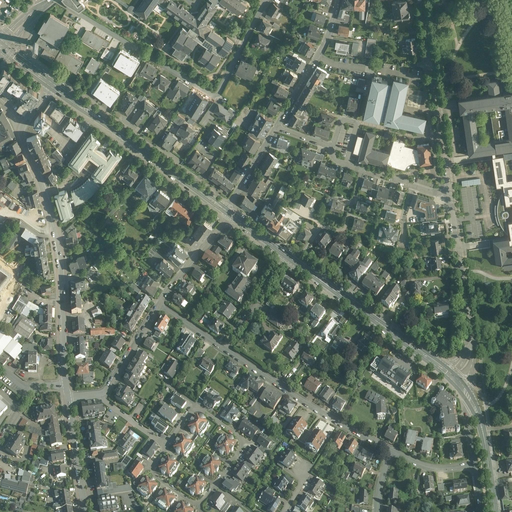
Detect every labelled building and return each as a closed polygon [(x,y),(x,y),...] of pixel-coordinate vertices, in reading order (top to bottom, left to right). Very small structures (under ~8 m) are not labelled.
[(63,0),(65,2),(79,10),(85,6),(79,0),(63,0)] [(228,51),(233,43),(227,38),(225,39),(211,29),(212,28),(206,25),(205,24),(216,8),(214,6),(217,0),(218,0),(219,0),(218,1),(222,3),(221,4),(223,5),(223,4),(228,8),(229,9),(230,9),(238,15),(240,12),(240,13),(243,10),(245,7),(246,7),(247,6),(240,1),(240,2),(239,1),(239,0),(210,0),(212,1),(211,3),(207,0),(195,16),(183,7),(184,5),(178,1),(176,2),(172,0),(142,0),(135,11),(146,18),(156,3),(164,8),(163,8),(190,27),(185,34),(181,31),(175,39),(176,40),(172,45),(176,48),(172,53),(182,60),(187,53),(188,53),(192,48),(197,41),(207,47),(199,59),(206,64),(205,65),(211,70),(215,64),(215,65),(222,55),(223,56),(227,50),(228,51)] [(354,0),(354,7),(360,8),(359,17),(364,17),(364,8),(364,7),(364,0),(354,0)] [(405,0),(392,2),(391,3),(391,5),(393,5),(394,13),(390,14),(390,19),(395,19),(408,17),(408,15),(409,15),(408,11),(407,12),(407,10),(406,11),(405,0)] [(281,8),(273,3),(267,12),(275,17),(281,8)] [(326,16),(316,13),(314,21),(323,24),(326,16)] [(61,20),(50,14),(46,21),(44,19),(38,30),(41,32),(40,34),(39,37),(36,42),(35,41),(33,45),(36,47),(38,44),(43,46),(45,48),(49,50),(53,42),(56,44),(57,44),(69,25),(65,23),(68,18),(63,15),(61,20)] [(350,15),(344,14),(343,16),(339,15),(337,19),(348,22),(350,15)] [(272,24),(263,20),(258,29),(268,34),(267,33),(272,24)] [(349,27),(339,25),(337,34),(348,36),(349,27)] [(317,30),(309,27),(307,33),(310,34),(309,36),(318,39),(320,33),(316,32),(317,30)] [(86,32),(81,39),(103,53),(109,43),(91,31),(89,34),(88,33),(86,32)] [(266,37),(259,34),(255,42),(260,45),(261,47),(264,49),(269,40),(269,39),(266,37)] [(414,38),(405,40),(406,46),(404,46),(404,45),(402,45),(403,52),(407,51),(407,52),(411,51),(411,53),(412,54),(415,54),(416,52),(416,50),(416,47),(417,46),(416,42),(415,42),(414,38)] [(348,43),(336,41),(335,48),(337,48),(336,53),(346,54),(347,50),(348,50),(348,43)] [(61,48),(61,49),(55,46),(56,45),(56,44),(53,42),(49,50),(56,55),(54,59),(55,59),(54,60),(76,73),(83,62),(61,48)] [(307,43),(306,42),(306,43),(301,51),(309,56),(314,47),(307,43)] [(41,55),(52,62),(56,55),(45,48),(41,55)] [(138,60),(122,50),(114,64),(129,74),(138,60)] [(301,59),(297,57),(294,61),(291,59),(289,63),(292,65),(291,66),(292,66),(300,71),(303,66),(305,62),(301,59)] [(100,63),(91,58),(86,67),(91,70),(90,71),(94,73),(100,63)] [(248,65),(248,64),(244,62),(244,61),(242,60),(239,66),(240,66),(238,71),(243,73),(251,78),(255,69),(248,65)] [(261,68),(250,61),(248,65),(255,69),(259,71),(261,68)] [(131,75),(129,74),(114,64),(110,62),(106,67),(110,70),(108,74),(105,72),(102,77),(110,82),(112,77),(125,85),(131,75)] [(157,70),(146,63),(143,68),(141,71),(141,72),(152,78),(157,70)] [(327,72),(317,67),(313,73),(323,78),(327,72)] [(4,68),(1,73),(0,72),(0,89),(1,91),(9,99),(13,95),(6,88),(8,85),(5,83),(11,74),(11,73),(4,68)] [(297,76),(290,72),(287,70),(285,70),(283,73),(288,75),(285,80),(290,83),(292,84),(297,76)] [(323,78),(313,73),(310,78),(320,84),(323,78)] [(18,78),(11,74),(5,83),(8,85),(21,94),(21,93),(27,85),(21,80),(18,78)] [(165,78),(161,75),(158,80),(155,85),(165,91),(170,82),(165,78)] [(320,84),(310,78),(309,79),(309,80),(307,83),(307,84),(315,88),(315,89),(316,86),(325,91),(327,88),(320,84)] [(387,82),(372,78),(364,117),(379,120),(387,82)] [(506,228),(506,229),(507,230),(508,231),(509,232),(510,235),(492,238),(495,261),(503,260),(504,267),(511,265),(511,176),(506,178),(503,154),(495,155),(495,154),(495,151),(500,150),(511,148),(511,90),(500,92),(498,78),(487,80),(489,93),(458,98),(459,105),(460,110),(463,110),(469,153),(469,154),(491,151),(491,155),(495,185),(503,184),(504,190),(503,191),(502,192),(501,194),(501,196),(500,198),(499,200),(499,202),(499,203),(498,206),(498,208),(498,210),(499,212),(499,214),(499,216),(500,218),(500,219),(501,221),(502,222),(502,224),(504,226),(505,227),(506,228)] [(120,92),(100,79),(91,92),(110,106),(120,92)] [(407,82),(394,79),(384,121),(397,124),(397,123),(405,125),(404,125),(404,126),(407,127),(407,126),(407,125),(422,129),(424,118),(403,113),(403,111),(404,108),(401,107),(407,82)] [(189,88),(178,81),(173,90),(170,95),(167,94),(167,95),(176,101),(180,94),(184,96),(189,88)] [(385,117),(391,83),(387,83),(385,95),(387,96),(385,107),(382,106),(380,119),(382,119),(382,117),(385,117)] [(315,88),(307,84),(302,92),(310,97),(315,89),(315,88)] [(39,94),(27,85),(21,93),(25,97),(24,98),(25,99),(32,104),(39,94)] [(288,91),(279,85),(274,93),(284,99),(288,91)] [(137,99),(127,92),(123,98),(127,101),(124,107),(122,106),(119,110),(127,115),(138,99),(137,99)] [(310,97),(302,92),(297,100),(305,105),(305,104),(310,97)] [(208,100),(196,94),(193,99),(190,97),(181,111),(195,119),(198,116),(200,116),(202,115),(205,112),(206,109),(203,108),(208,100)] [(358,100),(349,98),(346,110),(351,111),(351,110),(355,110),(358,100)] [(25,99),(22,104),(21,104),(17,109),(24,114),(32,104),(25,99)] [(44,110),(43,112),(42,111),(34,122),(44,129),(51,118),(50,117),(51,115),(56,118),(56,119),(60,122),(66,113),(58,108),(59,106),(52,100),(44,110)] [(274,102),(271,100),(266,109),(275,114),(280,105),(274,102)] [(305,105),(297,100),(294,104),(302,109),(304,110),(305,108),(306,106),(305,105)] [(145,101),(143,103),(139,108),(140,109),(131,120),(137,125),(146,113),(149,115),(154,108),(145,101)] [(302,109),(294,104),(291,110),(294,112),(293,114),(298,117),(300,115),(299,114),(302,109)] [(227,111),(218,105),(214,111),(222,116),(221,117),(226,120),(228,117),(231,118),(233,114),(227,111)] [(244,107),(233,122),(237,124),(239,126),(243,120),(243,121),(246,115),(247,116),(250,110),(244,107)] [(5,114),(2,111),(0,111),(0,126),(3,132),(0,133),(0,136),(4,144),(12,139),(11,136),(14,135),(7,119),(5,114)] [(266,117),(260,113),(257,118),(256,117),(253,124),(254,124),(251,129),(257,132),(263,136),(266,130),(267,130),(269,127),(268,126),(272,120),(266,117)] [(325,114),(321,113),(318,121),(331,126),(334,117),(325,114)] [(293,114),(288,122),(293,125),(292,126),(295,128),(296,126),(300,129),(303,124),(301,123),(303,119),(301,118),(300,118),(298,117),(293,114)] [(158,115),(156,118),(155,118),(149,127),(157,133),(163,124),(164,125),(167,121),(158,115)] [(178,115),(173,121),(179,124),(181,121),(183,123),(185,120),(178,115)] [(84,128),(79,124),(79,123),(77,122),(76,122),(72,119),(71,119),(70,118),(69,120),(64,127),(64,128),(63,128),(67,132),(72,136),(72,135),(73,135),(77,138),(83,130),(84,128)] [(194,129),(188,125),(185,128),(181,125),(176,132),(182,136),(179,140),(185,144),(190,137),(191,137),(194,133),(192,132),(194,129)] [(324,129),(315,126),(312,135),(326,140),(329,131),(324,129)] [(225,136),(214,128),(211,132),(212,133),(214,134),(210,140),(218,146),(225,137),(225,136)] [(177,137),(169,132),(168,134),(167,134),(163,140),(164,141),(162,144),(170,150),(174,144),(173,143),(177,137)] [(259,138),(249,132),(248,135),(250,136),(257,140),(259,138)] [(375,134),(366,132),(364,138),(357,136),(353,153),(360,155),(358,161),(359,161),(358,162),(360,162),(361,161),(367,163),(367,162),(386,167),(387,165),(390,154),(371,149),(375,134)] [(96,190),(98,188),(99,186),(96,183),(99,180),(102,182),(122,155),(117,152),(115,151),(114,153),(110,150),(107,154),(106,152),(104,151),(103,150),(102,149),(101,148),(100,148),(97,147),(100,143),(96,139),(97,138),(95,136),(96,136),(91,133),(68,163),(79,171),(82,167),(83,166),(92,173),(92,174),(91,174),(94,176),(92,180),(89,178),(88,178),(87,180),(85,182),(84,183),(84,184),(82,185),(80,186),(80,187),(78,188),(76,189),(74,190),(73,190),(72,191),(71,191),(72,195),(68,196),(70,201),(74,200),(75,204),(76,204),(78,203),(80,202),(82,201),(84,200),(85,199),(86,198),(87,198),(88,197),(90,195),(91,195),(92,194),(94,192),(96,190)] [(37,135),(27,139),(32,151),(33,150),(41,147),(40,144),(41,143),(39,138),(39,137),(38,137),(37,135)] [(257,140),(250,136),(244,146),(254,152),(260,141),(257,140)] [(287,141),(278,138),(276,145),(280,146),(279,149),(284,150),(287,141)] [(405,143),(400,141),(400,142),(399,142),(399,141),(394,139),(390,154),(387,165),(388,166),(396,168),(405,170),(406,168),(407,167),(408,168),(409,166),(408,165),(410,164),(411,163),(413,163),(412,164),(417,165),(417,162),(420,162),(420,164),(431,163),(428,144),(417,145),(418,149),(404,146),(405,143)] [(17,140),(9,144),(9,145),(6,146),(8,151),(11,149),(13,153),(21,149),(17,140)] [(41,147),(33,150),(38,161),(46,158),(47,157),(42,146),(41,147)] [(220,152),(213,147),(210,152),(217,157),(220,152)] [(316,153),(301,148),(297,162),(297,161),(298,160),(312,165),(311,166),(311,167),(314,159),(316,153)] [(63,156),(56,149),(52,153),(59,160),(63,156)] [(202,155),(196,151),(188,161),(192,163),(191,165),(198,170),(199,169),(203,171),(210,161),(204,157),(205,156),(203,154),(202,155)] [(22,153),(13,157),(9,159),(12,164),(16,162),(17,164),(25,160),(22,153)] [(244,153),(238,162),(245,167),(251,157),(244,153)] [(278,159),(269,153),(265,161),(273,166),(274,166),(278,159)] [(46,158),(38,161),(42,172),(50,168),(49,165),(51,164),(49,159),(47,160),(46,158)] [(7,161),(1,163),(5,171),(10,168),(7,161)] [(273,166),(265,161),(260,169),(268,174),(273,166)] [(26,162),(18,166),(22,174),(30,171),(26,162)] [(325,164),(321,162),(317,173),(316,173),(317,174),(316,176),(320,177),(321,174),(326,176),(329,168),(324,166),(325,164)] [(140,172),(129,164),(123,172),(123,173),(124,174),(122,177),(127,181),(131,184),(133,180),(134,179),(135,180),(138,176),(137,176),(140,172)] [(230,180),(234,182),(243,170),(238,167),(230,180)] [(224,175),(214,168),(215,168),(214,168),(212,171),(208,176),(209,176),(208,177),(212,179),(213,178),(218,183),(224,175)] [(336,170),(329,168),(326,176),(333,178),(336,170)] [(30,171),(22,174),(25,182),(33,178),(30,171)] [(52,171),(45,175),(47,179),(46,180),(48,184),(50,183),(50,184),(57,179),(56,178),(61,175),(59,171),(54,174),(52,171)] [(352,175),(344,172),(342,179),(345,180),(345,183),(344,183),(343,185),(348,187),(350,183),(352,175)] [(234,182),(230,180),(224,175),(218,183),(219,183),(225,187),(224,188),(227,191),(228,190),(234,182)] [(148,179),(145,177),(144,178),(142,180),(141,179),(139,182),(140,182),(134,190),(137,192),(138,190),(146,196),(155,186),(154,185),(155,184),(152,182),(151,183),(147,180),(148,179)] [(267,184),(255,177),(247,189),(256,194),(258,190),(260,191),(262,189),(263,190),(267,184)] [(372,182),(364,179),(362,186),(361,186),(360,189),(366,191),(364,190),(365,187),(370,189),(372,182)] [(11,181),(7,186),(13,190),(17,185),(11,181)] [(389,189),(379,186),(378,190),(376,196),(380,197),(379,200),(385,201),(386,199),(389,189)] [(404,192),(396,189),(393,200),(399,202),(398,204),(400,204),(404,192)] [(74,215),(70,201),(68,196),(67,190),(59,192),(60,195),(55,197),(62,221),(69,218),(69,216),(74,215)] [(169,198),(160,191),(153,199),(152,199),(149,202),(150,203),(147,204),(150,211),(153,210),(154,214),(155,214),(157,215),(160,212),(159,210),(162,207),(169,198)] [(37,192),(28,194),(29,197),(22,198),(23,203),(26,202),(27,206),(28,207),(40,204),(37,192)] [(0,221),(1,222),(14,203),(0,193),(0,221)] [(314,198),(304,194),(300,202),(309,206),(311,201),(312,201),(314,198)] [(250,200),(245,196),(240,203),(250,210),(255,203),(250,200)] [(435,202),(417,196),(414,207),(425,210),(426,218),(437,216),(435,202)] [(185,207),(175,199),(169,207),(174,211),(173,213),(175,215),(177,213),(179,214),(185,207)] [(336,200),(333,199),(333,200),(330,209),(340,212),(342,203),(340,203),(340,202),(336,200)] [(367,204),(357,201),(355,209),(362,211),(362,208),(366,209),(367,204)] [(269,204),(267,206),(265,205),(261,211),(263,212),(259,217),(263,220),(264,218),(268,221),(268,220),(272,216),(276,210),(275,210),(274,208),(273,207),(272,207),(271,208),(270,207),(271,205),(269,204)] [(185,207),(179,214),(185,219),(184,221),(188,224),(191,220),(189,218),(191,215),(192,216),(195,211),(192,209),(190,212),(185,207)] [(275,216),(274,217),(272,216),(268,220),(269,221),(267,224),(276,231),(281,222),(279,221),(280,219),(281,219),(287,211),(282,207),(279,211),(280,211),(277,216),(275,216)] [(38,211),(34,212),(34,211),(28,212),(27,212),(29,219),(32,218),(33,219),(34,219),(34,218),(40,217),(38,211)] [(396,214),(387,211),(385,218),(394,221),(396,214)] [(363,221),(354,218),(352,227),(361,229),(363,221)] [(212,227),(202,220),(193,232),(192,231),(186,238),(195,246),(201,239),(202,239),(211,227),(212,227)] [(432,224),(432,223),(429,224),(428,224),(429,225),(425,226),(426,226),(427,234),(438,232),(437,224),(434,224),(432,224)] [(188,228),(185,225),(180,232),(183,234),(188,228)] [(392,226),(389,225),(388,227),(382,225),(381,229),(380,228),(378,233),(380,234),(379,237),(382,238),(382,241),(383,242),(384,242),(386,243),(388,243),(390,243),(390,241),(394,242),(394,241),(396,242),(397,244),(399,238),(397,238),(398,234),(396,233),(397,229),(391,228),(392,226)] [(28,226),(27,228),(36,235),(37,233),(28,226)] [(311,232),(304,227),(297,236),(301,239),(300,241),(304,243),(311,232)] [(44,239),(40,239),(37,237),(37,236),(25,228),(21,234),(32,242),(33,247),(25,248),(26,253),(35,251),(36,255),(37,255),(46,254),(44,239)] [(75,229),(73,229),(68,233),(69,238),(66,238),(67,245),(69,244),(69,246),(70,245),(71,246),(77,245),(76,244),(79,243),(75,228),(75,229)] [(8,241),(12,243),(18,234),(14,231),(8,241)] [(328,234),(325,231),(322,234),(315,243),(324,250),(328,244),(331,240),(326,237),(328,234)] [(234,243),(224,236),(218,244),(228,252),(234,243)] [(435,239),(431,240),(431,244),(429,245),(431,244),(432,253),(430,253),(430,254),(441,252),(442,251),(442,247),(440,247),(439,239),(437,239),(435,239)] [(173,246),(174,247),(170,252),(169,250),(166,254),(179,264),(182,260),(183,261),(185,258),(184,257),(187,253),(175,243),(173,246)] [(341,249),(335,245),(329,253),(338,260),(343,254),(344,252),(343,252),(340,250),(341,249)] [(157,250),(152,247),(147,254),(151,257),(157,250)] [(353,252),(346,262),(344,264),(345,265),(345,264),(353,270),(353,271),(358,265),(354,262),(360,255),(354,251),(353,252)] [(221,262),(208,253),(203,261),(216,270),(221,262)] [(46,254),(37,255),(38,260),(37,260),(37,265),(38,265),(39,272),(43,275),(49,274),(49,272),(49,269),(49,267),(48,267),(47,261),(47,260),(47,258),(46,254)] [(252,261),(244,255),(243,257),(241,255),(237,260),(238,261),(236,264),(235,264),(234,265),(236,265),(233,270),(241,276),(240,277),(246,281),(247,279),(251,273),(253,274),(254,273),(255,274),(257,271),(256,271),(257,270),(255,268),(257,264),(252,261)] [(78,261),(70,263),(73,272),(80,269),(79,267),(87,264),(84,256),(77,259),(78,261)] [(0,279),(4,273),(10,276),(15,266),(0,257),(0,279)] [(361,267),(358,265),(353,271),(349,277),(357,283),(372,263),(366,259),(361,267)] [(174,269),(163,260),(159,264),(160,265),(158,269),(167,277),(174,269)] [(435,262),(431,262),(431,264),(431,265),(430,266),(431,274),(441,272),(439,261),(435,262)] [(205,275),(197,270),(193,276),(200,282),(205,275)] [(389,275),(384,271),(381,277),(386,280),(389,275)] [(216,278),(209,273),(207,276),(213,281),(216,278)] [(159,282),(148,275),(140,288),(139,289),(141,290),(153,297),(157,290),(155,289),(159,282)] [(369,276),(362,286),(370,292),(377,282),(377,281),(376,282),(373,279),(369,276)] [(235,285),(246,291),(249,286),(250,287),(253,283),(247,279),(246,281),(240,277),(238,280),(237,280),(234,285),(235,285)] [(291,282),(287,279),(281,286),(280,285),(278,288),(282,291),(284,289),(293,295),(291,297),(291,298),(299,287),(294,284),(294,283),(292,282),(291,281),(291,282)] [(82,282),(71,283),(71,292),(83,291),(83,290),(85,289),(85,283),(83,283),(82,282)] [(384,287),(377,282),(370,292),(377,297),(384,287)] [(188,284),(187,283),(181,291),(188,296),(190,293),(193,295),(196,291),(194,289),(194,288),(193,287),(188,284)] [(418,283),(409,284),(411,293),(411,297),(412,297),(412,298),(411,298),(411,301),(416,300),(416,296),(420,296),(419,288),(421,288),(420,283),(418,283)] [(140,288),(133,284),(129,289),(138,295),(141,290),(139,289),(140,288)] [(246,291),(235,285),(232,289),(231,287),(228,291),(229,292),(226,295),(238,303),(240,300),(241,301),(244,297),(242,296),(246,291)] [(50,286),(41,286),(42,296),(51,296),(50,286)] [(392,287),(381,303),(389,308),(391,305),(393,306),(398,298),(396,296),(394,298),(391,296),(396,289),(392,287)] [(26,301),(8,290),(0,302),(0,303),(18,314),(26,301)] [(409,292),(403,294),(405,299),(406,305),(412,304),(411,301),(411,298),(412,298),(412,297),(411,297),(411,293),(409,292)] [(185,300),(177,294),(176,296),(174,295),(173,297),(174,298),(172,301),(177,305),(179,307),(180,307),(185,300)] [(313,300),(305,294),(299,303),(306,309),(313,300)] [(150,302),(142,297),(136,305),(145,310),(150,302)] [(236,310),(225,302),(223,305),(221,304),(223,306),(218,313),(216,312),(213,316),(219,319),(222,315),(228,320),(236,310)] [(44,310),(29,303),(26,308),(44,317),(44,310)] [(447,304),(433,306),(433,307),(426,308),(422,308),(423,315),(434,313),(434,316),(448,314),(447,304)] [(145,310),(136,305),(134,309),(133,308),(130,313),(131,314),(140,319),(145,310)] [(197,305),(192,313),(195,315),(200,308),(197,305)] [(94,318),(102,314),(99,306),(90,310),(94,318)] [(124,309),(119,306),(114,314),(119,317),(124,309)] [(320,311),(316,308),(317,308),(316,308),(310,316),(315,319),(314,321),(315,321),(315,322),(314,322),(311,326),(315,329),(322,318),(324,315),(325,314),(321,311),(320,311)] [(52,309),(44,309),(44,310),(44,317),(44,318),(52,319),(52,309)] [(20,312),(14,321),(16,323),(18,320),(22,315),(23,313),(20,312)] [(273,314),(270,312),(265,318),(277,327),(278,327),(281,324),(282,325),(284,322),(283,322),(283,321),(273,314)] [(140,319),(131,314),(130,315),(129,314),(125,321),(126,322),(135,327),(140,319)] [(31,320),(22,315),(18,320),(21,322),(34,331),(36,328),(37,329),(40,329),(40,326),(36,323),(31,320)] [(162,317),(154,329),(157,331),(161,334),(162,334),(164,331),(166,332),(168,328),(166,327),(169,322),(162,317)] [(343,318),(339,323),(344,326),(347,321),(343,318)] [(14,327),(11,330),(14,332),(21,322),(18,320),(16,323),(14,327)] [(84,320),(72,321),(73,334),(85,333),(84,320)] [(224,326),(215,320),(209,329),(218,335),(224,326)] [(34,331),(21,322),(14,332),(18,334),(23,338),(27,341),(32,334),(34,331)] [(135,327),(126,322),(125,325),(123,324),(121,327),(123,328),(131,333),(133,330),(134,330),(135,328),(134,328),(135,327)] [(334,329),(329,325),(324,332),(329,336),(329,337),(329,338),(329,339),(330,340),(331,340),(332,340),(333,339),(333,340),(340,331),(335,327),(334,329)] [(0,330),(0,356),(13,341),(6,336),(7,335),(0,330)] [(14,332),(11,330),(11,331),(7,335),(6,336),(13,341),(18,334),(14,332)] [(161,334),(157,331),(153,337),(158,340),(161,334)] [(282,338),(275,333),(273,335),(268,342),(264,339),(260,343),(264,347),(271,353),(275,348),(275,349),(278,345),(277,345),(281,340),(282,338)] [(18,334),(13,341),(3,352),(10,357),(15,361),(22,352),(20,351),(22,348),(18,345),(23,338),(18,334)] [(37,338),(32,334),(27,341),(32,344),(37,338)] [(196,340),(188,334),(183,341),(182,341),(179,345),(183,348),(186,344),(189,346),(190,345),(192,347),(196,340)] [(375,344),(365,337),(363,339),(359,345),(356,348),(361,352),(364,348),(370,352),(375,344)] [(125,343),(117,338),(112,347),(120,352),(125,343)] [(349,346),(338,338),(331,348),(336,351),(337,349),(343,353),(346,350),(349,346)] [(44,340),(42,339),(42,343),(44,344),(43,350),(51,351),(52,351),(53,350),(53,348),(52,347),(52,340),(44,339),(44,340)] [(84,340),(75,341),(75,350),(84,349),(84,340)] [(155,344),(148,340),(144,346),(151,351),(155,344)] [(296,345),(292,343),(285,353),(288,356),(287,357),(292,360),(298,353),(299,353),(301,349),(301,348),(296,345)] [(28,346),(23,345),(22,348),(22,354),(27,354),(29,355),(29,354),(30,354),(30,346),(30,345),(28,345),(28,346)] [(84,349),(75,350),(75,358),(85,358),(84,349)] [(199,349),(193,357),(196,359),(199,361),(205,352),(199,349)] [(343,353),(338,360),(342,362),(349,352),(346,350),(343,353)] [(307,351),(301,360),(301,359),(304,361),(304,360),(312,366),(311,367),(312,367),(314,363),(315,363),(316,362),(315,362),(316,361),(315,360),(315,361),(310,357),(311,356),(311,355),(311,354),(310,354),(307,351)] [(10,357),(3,352),(0,356),(0,362),(3,366),(6,362),(7,359),(8,360),(10,357)] [(116,358),(106,352),(100,363),(109,368),(116,358)] [(147,357),(140,352),(139,353),(137,355),(137,356),(135,360),(143,365),(147,357)] [(30,354),(29,354),(29,355),(28,365),(26,365),(26,370),(28,370),(28,372),(36,372),(37,354),(30,354)] [(216,365),(206,358),(199,367),(210,374),(216,365)] [(411,376),(386,358),(382,364),(376,360),(370,369),(371,370),(370,371),(373,374),(374,372),(401,392),(400,393),(403,396),(405,394),(406,395),(413,386),(407,382),(411,376)] [(143,365),(135,360),(132,365),(131,365),(129,367),(130,368),(126,373),(128,374),(136,379),(137,379),(145,366),(143,365)] [(179,367),(171,362),(167,367),(164,372),(163,373),(172,378),(176,372),(179,367)] [(230,362),(225,369),(232,373),(236,367),(230,362)] [(85,364),(76,365),(76,375),(83,375),(83,384),(94,383),(93,379),(94,379),(94,378),(93,378),(93,373),(88,373),(88,366),(88,364),(85,364)] [(136,379),(128,374),(126,376),(124,381),(135,388),(139,381),(137,379),(136,379)] [(255,379),(249,375),(246,379),(241,387),(247,391),(250,388),(255,379)] [(421,388),(426,380),(421,376),(416,384),(421,388)] [(261,383),(255,379),(256,379),(255,379),(250,388),(253,390),(252,391),(257,394),(263,385),(261,383)] [(316,383),(311,379),(307,383),(308,383),(305,388),(309,391),(310,390),(314,393),(315,393),(318,389),(321,385),(317,382),(316,383)] [(426,380),(421,388),(426,391),(431,384),(426,380)] [(134,395),(121,387),(118,391),(117,391),(116,393),(118,395),(116,399),(128,407),(132,401),(130,400),(134,395)] [(268,389),(260,400),(267,405),(275,393),(268,389)] [(332,394),(326,389),(320,397),(321,398),(320,400),(321,399),(326,402),(326,403),(327,402),(332,395),(332,394)] [(440,409),(454,406),(455,406),(456,405),(455,403),(454,402),(455,401),(454,401),(451,399),(451,398),(443,392),(443,391),(441,390),(440,390),(439,391),(439,392),(440,393),(433,402),(433,401),(432,402),(431,403),(431,404),(432,405),(434,405),(440,409)] [(209,395),(204,391),(199,398),(199,399),(200,399),(204,402),(209,395)] [(282,398),(275,393),(267,405),(273,410),(282,398)] [(384,401),(369,393),(366,399),(369,400),(369,402),(376,405),(377,416),(377,420),(385,420),(384,415),(385,415),(384,401)] [(179,399),(175,395),(173,398),(174,399),(171,404),(175,407),(176,406),(181,410),(186,404),(179,399)] [(215,399),(209,395),(204,402),(203,403),(212,410),(216,404),(218,404),(220,403),(220,401),(219,399),(217,398),(215,399)] [(332,395),(327,402),(326,403),(326,402),(325,403),(329,406),(334,397),(332,395)] [(341,402),(336,400),(332,408),(333,408),(333,409),(335,411),(336,410),(340,412),(345,403),(341,401),(341,402)] [(290,404),(286,401),(281,409),(279,412),(284,415),(286,413),(289,415),(294,407),(294,406),(294,405),(291,403),(290,404)] [(99,403),(82,405),(84,418),(97,416),(97,414),(104,413),(104,408),(102,409),(102,407),(99,403)] [(46,421),(56,420),(55,412),(55,408),(54,408),(54,407),(50,408),(49,406),(45,407),(46,409),(40,410),(39,408),(33,408),(36,423),(46,421)] [(454,406),(440,409),(440,410),(439,410),(440,417),(439,418),(440,420),(440,421),(441,421),(442,431),(441,432),(441,434),(442,435),(444,434),(445,433),(456,432),(457,433),(459,432),(459,431),(459,429),(458,429),(456,419),(457,419),(457,418),(456,419),(456,415),(456,414),(455,414),(454,406)] [(168,409),(164,407),(162,410),(163,411),(160,415),(172,423),(177,416),(168,409)] [(229,407),(226,411),(225,410),(224,412),(224,411),(220,416),(224,419),(224,420),(227,422),(231,424),(233,422),(236,418),(235,417),(239,413),(229,407)] [(257,411),(251,407),(247,413),(253,416),(257,411)] [(266,415),(261,422),(266,426),(269,421),(271,418),(266,415)] [(200,418),(197,416),(193,421),(192,420),(190,422),(191,423),(188,428),(191,431),(190,431),(191,432),(191,433),(192,433),(192,434),(193,434),(194,434),(195,433),(198,435),(198,436),(198,435),(200,433),(202,434),(203,433),(204,432),(205,431),(206,431),(206,430),(206,429),(207,427),(205,426),(206,424),(207,423),(204,421),(204,420),(204,419),(203,418),(202,418),(202,417),(200,417),(200,418)] [(278,420),(273,416),(271,418),(269,421),(274,425),(278,420)] [(305,425),(298,420),(296,418),(286,431),(287,432),(286,434),(295,441),(297,439),(298,440),(307,427),(305,425)] [(28,422),(23,419),(19,426),(23,429),(28,423),(28,422)] [(168,428),(159,422),(155,419),(151,425),(155,428),(154,429),(157,431),(160,433),(161,431),(164,434),(168,428)] [(56,420),(46,421),(47,424),(51,424),(52,426),(49,426),(49,428),(48,428),(48,430),(49,430),(50,433),(45,434),(45,437),(49,438),(50,438),(60,436),(58,420),(56,420)] [(242,426),(239,430),(244,433),(244,434),(245,435),(253,424),(251,423),(250,424),(245,421),(242,426)] [(99,423),(87,425),(89,435),(100,433),(100,430),(99,423)] [(112,429),(105,424),(101,430),(100,430),(100,433),(101,433),(106,437),(112,429)] [(258,430),(254,427),(255,426),(253,424),(245,435),(247,436),(252,439),(255,435),(258,431),(258,430)] [(395,428),(390,425),(388,429),(388,430),(384,438),(394,443),(397,436),(392,433),(395,428)] [(38,430),(29,426),(26,431),(31,434),(37,435),(45,437),(45,434),(45,431),(38,431),(38,430)] [(511,430),(503,432),(504,435),(506,446),(509,445),(511,444),(511,430)] [(319,434),(314,431),(306,445),(306,446),(307,446),(305,448),(315,454),(316,452),(317,452),(326,439),(321,436),(322,435),(319,434)] [(418,434),(407,432),(406,436),(404,436),(404,439),(405,440),(404,447),(407,448),(407,447),(409,447),(409,448),(415,450),(416,442),(422,444),(420,454),(426,455),(427,453),(431,453),(433,441),(425,439),(423,439),(422,441),(422,444),(420,443),(421,441),(416,440),(418,434)] [(100,433),(89,435),(91,452),(97,451),(96,449),(107,448),(106,443),(104,443),(104,440),(101,441),(100,433),(101,433),(100,433)] [(345,438),(338,433),(331,445),(332,443),(337,447),(336,448),(340,450),(343,445),(342,444),(345,438)] [(122,442),(119,446),(115,452),(116,453),(117,453),(117,454),(123,457),(135,440),(127,435),(122,442)] [(204,440),(200,436),(200,437),(198,436),(198,435),(195,439),(201,444),(204,440)] [(16,436),(15,436),(5,451),(16,458),(26,443),(20,439),(16,436)] [(60,436),(50,438),(52,447),(62,445),(61,436),(60,436)] [(185,439),(182,436),(178,441),(177,441),(176,443),(177,444),(173,449),(176,451),(176,452),(176,453),(177,454),(178,454),(179,455),(180,454),(183,456),(184,456),(185,453),(187,455),(188,454),(189,453),(190,452),(191,451),(192,450),(192,449),(192,448),(190,447),(192,444),(189,441),(190,440),(189,440),(189,439),(188,439),(187,438),(186,438),(185,439)] [(271,442),(262,436),(257,443),(261,446),(266,449),(271,442)] [(231,438),(230,438),(229,439),(226,437),(225,437),(224,439),(221,438),(220,439),(219,440),(218,441),(217,443),(217,445),(219,446),(217,448),(217,449),(220,451),(219,452),(220,453),(220,454),(221,454),(223,455),(224,454),(227,456),(231,451),(232,452),(233,450),(232,449),(236,444),(233,442),(233,441),(233,440),(232,439),(231,438)] [(201,444),(195,439),(192,444),(194,445),(198,448),(201,444)] [(298,440),(297,439),(294,444),(298,447),(302,442),(298,440)] [(156,446),(151,442),(149,443),(145,450),(148,453),(146,455),(146,456),(149,458),(151,459),(158,450),(156,448),(155,448),(156,446)] [(306,445),(302,442),(298,447),(303,450),(306,446),(306,445)] [(357,446),(350,442),(348,446),(347,445),(345,448),(347,449),(345,451),(352,455),(357,446)] [(215,447),(211,444),(207,448),(214,453),(217,449),(215,447)] [(37,447),(32,445),(29,456),(35,458),(37,447)] [(352,455),(354,457),(360,447),(357,446),(352,455)] [(460,446),(451,447),(452,454),(449,455),(450,459),(453,459),(462,458),(460,446)] [(363,449),(360,447),(354,457),(357,458),(360,453),(360,454),(363,449)] [(214,453),(207,448),(204,453),(209,456),(211,457),(214,453)] [(255,450),(252,448),(248,453),(260,462),(261,461),(259,459),(262,455),(255,450)] [(374,454),(365,449),(364,450),(362,455),(360,454),(360,453),(357,458),(365,462),(367,458),(370,460),(372,457),(374,458),(375,455),(374,454)] [(287,452),(286,451),(282,457),(291,464),(294,461),(293,461),(295,458),(292,456),(287,452)] [(63,453),(52,455),(52,456),(50,457),(51,459),(52,459),(53,463),(64,461),(63,453)] [(260,462),(248,453),(244,459),(247,461),(254,466),(257,462),(259,463),(260,462)] [(127,456),(121,464),(113,465),(114,473),(124,472),(132,460),(127,456)] [(185,457),(183,456),(180,460),(186,465),(189,460),(185,457)] [(171,459),(167,457),(164,462),(163,461),(161,464),(162,464),(158,469),(162,472),(161,473),(162,474),(162,475),(163,475),(165,475),(165,474),(169,477),(169,476),(171,474),(173,475),(174,474),(175,474),(175,473),(176,472),(177,471),(177,469),(175,467),(177,465),(178,464),(177,464),(174,462),(175,461),(174,460),(173,459),(172,459),(171,458),(171,459)] [(211,457),(210,458),(209,460),(207,459),(206,459),(205,460),(204,461),(203,462),(202,463),(202,465),(204,467),(202,469),(202,470),(205,472),(205,473),(206,474),(206,475),(207,475),(208,475),(209,474),(212,477),(216,472),(217,472),(218,470),(217,470),(221,464),(218,462),(218,461),(218,460),(217,459),(216,459),(215,459),(214,459),(211,457)] [(291,464),(282,457),(278,462),(279,463),(285,467),(287,469),(289,466),(291,464)] [(186,465),(180,460),(177,464),(178,464),(177,465),(179,466),(183,469),(186,465)] [(97,461),(93,462),(95,477),(104,475),(106,475),(105,469),(108,469),(107,467),(105,468),(104,464),(98,465),(97,461)] [(136,463),(129,473),(132,475),(131,477),(136,480),(136,479),(143,470),(139,467),(140,466),(136,463)] [(242,465),(239,463),(235,469),(246,476),(250,471),(249,470),(242,465)] [(364,467),(357,463),(352,471),(361,476),(366,468),(364,467)] [(202,469),(196,465),(193,469),(199,474),(202,470),(202,469)] [(65,469),(56,470),(54,470),(55,477),(57,476),(57,478),(66,476),(65,469)] [(199,474),(193,469),(190,474),(194,477),(196,478),(199,474)] [(246,476),(235,469),(232,474),(234,476),(241,481),(242,482),(246,476)] [(104,475),(95,477),(97,490),(102,490),(102,491),(116,489),(116,487),(116,483),(110,484),(110,480),(105,481),(104,475)] [(294,481),(287,476),(285,479),(283,477),(282,479),(288,484),(291,486),(294,481)] [(151,481),(146,478),(143,481),(140,484),(141,485),(138,488),(142,490),(140,493),(141,494),(142,495),(143,496),(144,496),(145,497),(147,494),(150,497),(153,493),(156,490),(155,490),(158,486),(153,483),(154,482),(151,480),(151,481)] [(196,478),(194,481),(192,479),(190,480),(189,482),(188,484),(187,486),(189,487),(188,490),(187,490),(190,492),(190,493),(190,494),(191,495),(192,496),(193,496),(194,495),(197,497),(201,492),(202,493),(204,491),(203,490),(206,485),(203,483),(204,482),(203,481),(202,480),(201,480),(200,479),(199,480),(196,478)] [(282,479),(280,478),(273,488),(280,492),(282,493),(284,490),(285,490),(286,488),(286,487),(288,484),(282,479)] [(423,479),(424,482),(425,492),(425,493),(429,492),(429,491),(434,491),(432,478),(423,479)] [(323,485),(315,480),(312,485),(320,491),(323,485)] [(28,486),(19,484),(19,486),(3,481),(1,488),(26,495),(28,487),(28,486)] [(233,483),(230,481),(229,483),(227,481),(223,487),(231,493),(234,490),(235,491),(238,487),(233,483)] [(465,481),(453,483),(453,488),(452,488),(453,492),(454,492),(467,490),(465,481)] [(130,485),(116,487),(116,489),(102,491),(103,496),(133,491),(130,485)] [(320,491),(312,485),(308,491),(316,496),(320,491)] [(506,487),(500,488),(502,500),(508,500),(506,487)] [(275,493),(268,488),(263,495),(265,496),(268,498),(269,495),(272,497),(275,493)] [(169,494),(164,490),(161,494),(158,497),(159,497),(156,501),(159,503),(158,506),(159,507),(160,508),(161,509),(162,509),(163,510),(165,507),(168,509),(171,506),(174,503),(173,502),(176,499),(171,495),(172,494),(169,493),(169,494)] [(393,491),(390,490),(390,496),(388,496),(388,500),(395,501),(395,497),(397,498),(398,491),(393,491)] [(368,492),(360,492),(360,503),(367,504),(368,492)] [(69,493),(60,494),(60,493),(55,493),(56,499),(58,499),(59,502),(60,502),(61,506),(70,504),(69,493)] [(224,498),(216,493),(209,502),(212,505),(213,503),(217,506),(216,508),(219,511),(225,503),(222,501),(224,498)] [(272,497),(269,495),(268,498),(265,496),(261,502),(269,507),(267,511),(269,511),(274,511),(280,503),(272,497)] [(114,497),(98,500),(99,505),(98,505),(98,508),(99,508),(100,511),(104,511),(110,511),(116,510),(115,506),(115,501),(114,501),(114,497)] [(310,500),(305,497),(302,501),(301,500),(297,506),(306,511),(307,511),(305,510),(307,506),(310,508),(313,502),(310,500)] [(468,497),(457,499),(458,507),(469,506),(468,497)] [(187,507),(182,503),(179,507),(179,506),(176,510),(177,510),(175,511),(193,511),(194,511),(189,508),(190,507),(187,506),(187,507)]
